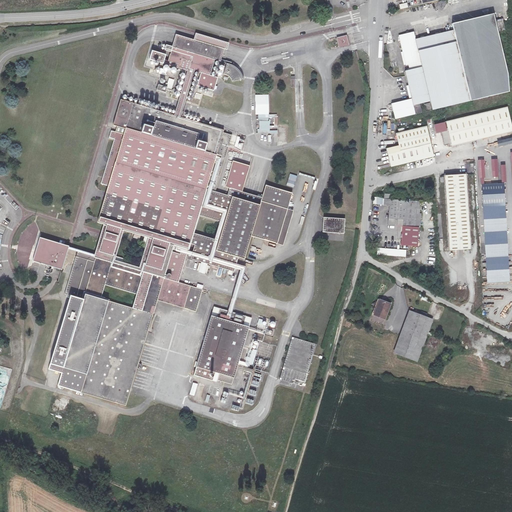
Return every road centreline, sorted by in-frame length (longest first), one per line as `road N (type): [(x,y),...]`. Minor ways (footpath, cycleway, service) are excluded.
road 1 (residential): [(377,1),(360,254),(511,340)]
road 2 (track): [(360,254),(284,511)]
road 3 (unknown): [(429,169),(439,249),(468,288),(474,319)]
